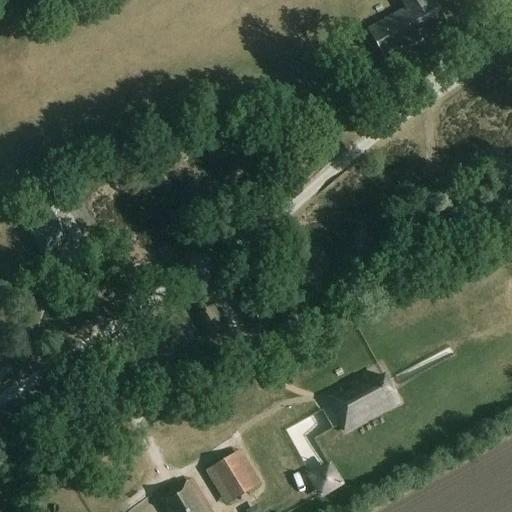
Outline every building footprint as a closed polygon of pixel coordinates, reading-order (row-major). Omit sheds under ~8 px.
[(20,0),(5,0),(3,19),(18,20),(20,0)] [(399,0),(404,10),(367,28),(381,57),(446,26),(433,0),(399,0)] [(57,219),(53,212),(30,225),(34,232),(31,234),(46,259),(74,242),(59,218),(57,219)] [(225,327),(212,305),(194,316),(207,338),(225,327)] [(0,368),(10,362),(0,343),(0,368)] [(382,355),(321,386),(344,432),(406,401),(382,355)] [(93,396),(114,389),(105,363),(84,370),(93,396)] [(260,484),(240,451),(206,472),(226,505),(260,484)] [(210,511),(190,479),(158,499),(166,511),(210,511)]
